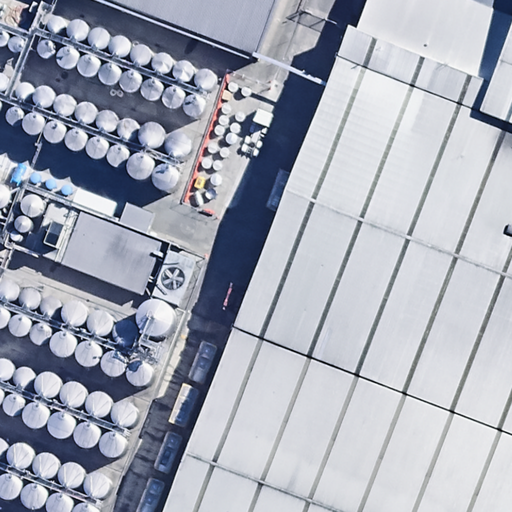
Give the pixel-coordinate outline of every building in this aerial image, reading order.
[(93,0),(262,65),(287,0),(93,0)] [(511,511),(511,0),(498,0),(498,1),(496,0),(368,0),(173,511),(511,511)] [(51,21),(37,61),(205,122),(220,82),(51,21)] [(0,37),(0,52),(21,60),(26,48),(0,37)] [(0,74),(0,96),(188,167),(195,148),(0,74)] [(0,104),(0,126),(178,196),(185,177),(0,104)] [(45,204),(29,198),(11,244),(27,250),(45,204)] [(207,260),(83,214),(63,267),(188,312),(207,260)] [(8,280),(0,302),(135,353),(143,332),(8,280)] [(147,310),(146,312),(145,313),(144,315),(144,316),(143,318),(143,319),(142,321),(142,323),(142,324),(142,326),(143,327),(143,329),(144,330),(144,332),(145,333),(146,334),(147,336),(148,337),(150,338),(151,339),(152,339),(154,340),(155,341),(157,341),(158,341),(160,341),(162,341),(163,341),(165,341),(166,340),(168,340),(169,339),(171,338),(172,338),(173,336),(174,335),(175,334),(176,333),(177,331),(178,330),(178,328),(178,327),(179,325),(179,324),(179,322),(179,320),(178,319),(178,317),(177,316),(177,314),(176,313),(175,312),(174,311),(173,309),(171,308),(170,308),(169,307),(167,306),(166,306),(164,305),(163,305),(161,305),(160,305),(158,305),(156,305),(155,306),(153,306),(152,307),(151,308),(149,309),(148,310),(147,310)] [(0,308),(0,334),(153,395),(162,373),(0,308)] [(0,356),(0,381),(136,433),(145,411),(0,356)] [(129,442),(0,391),(0,414),(22,424),(22,425),(120,466),(129,442)] [(0,440),(0,465),(107,506),(116,484),(0,440)] [(97,511),(0,475),(0,498),(36,511),(97,511)]
